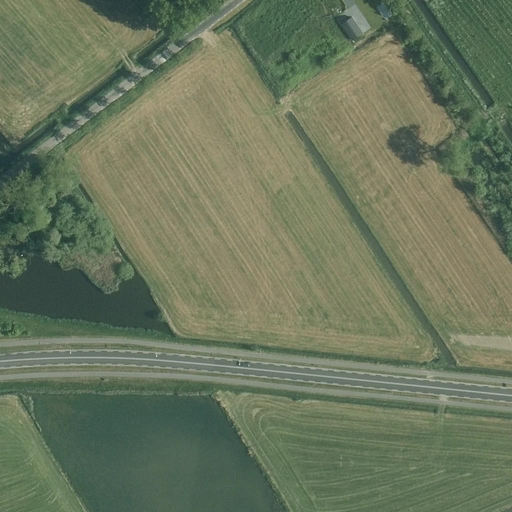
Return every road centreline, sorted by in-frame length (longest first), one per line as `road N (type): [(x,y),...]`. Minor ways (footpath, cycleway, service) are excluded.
road 1 (primary): [(511,395),(112,358),(0,362)]
road 2 (unclassified): [(0,180),(234,0)]
